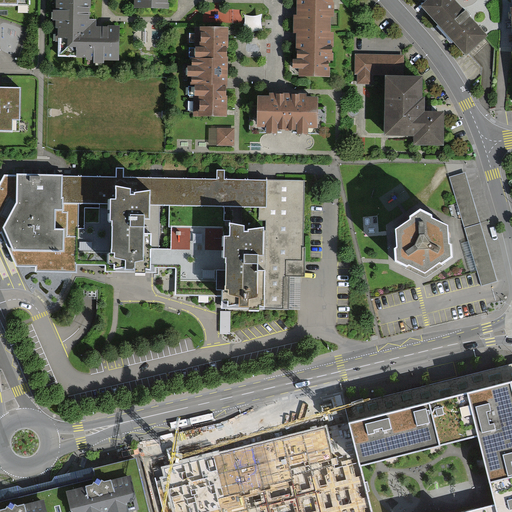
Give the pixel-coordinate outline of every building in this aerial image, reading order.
[(59,0),(61,59),(118,58),(118,21),(92,21),(91,0),(59,0)] [(294,12),(294,20),(333,21),(333,0),(298,0),(298,12),(294,12)] [(462,0),(430,0),(424,6),(469,57),(494,35),(462,0)] [(246,16),(246,28),(262,29),(262,16),(246,16)] [(294,31),(298,31),(297,57),(294,57),(294,66),(301,66),(301,74),(333,74),(333,21),(294,20),(294,31)] [(228,25),(194,24),(193,113),(227,114),(228,25)] [(360,74),(360,83),(375,84),(375,74),(406,75),(406,55),(356,54),(356,73),(360,74)] [(420,80),(388,79),(387,133),(416,133),(416,143),(443,144),(443,114),(420,114),(420,80)] [(0,130),(20,130),(20,88),(0,87),(0,130)] [(259,132),(269,132),(269,138),(280,137),(280,132),(300,131),(301,138),(312,138),(312,131),(321,131),(321,101),(308,101),(308,95),(269,95),(269,99),(258,99),(259,132)] [(235,146),(235,127),(216,127),(216,146),(235,146)] [(172,207),(172,179),(125,178),(125,169),(118,169),(118,178),(64,177),(63,205),(78,205),(100,205),(161,206),(172,207)] [(466,169),(449,174),(464,225),(481,220),(466,169)] [(172,179),(172,207),(227,208),(261,208),(262,181),(227,180),(227,171),(219,171),(219,180),(172,179)] [(64,177),(5,175),(0,183),(0,234),(1,234),(17,267),(36,268),(37,273),(78,274),(78,205),(63,205),(64,177)] [(306,278),(307,181),(262,181),(261,208),(261,221),(267,221),(267,232),(267,312),(285,312),(285,278),(306,278)] [(100,209),(86,209),(85,273),(154,274),(155,261),(155,250),(161,250),(161,206),(100,205),(100,209)] [(267,312),(267,232),(256,233),(256,236),(251,236),(251,230),(233,226),(233,221),(227,221),(227,208),(172,207),(172,227),(175,228),(174,250),(161,250),(155,250),(155,261),(177,262),(177,297),(222,298),(223,311),(267,312)] [(451,263),(449,229),(433,220),(420,213),(395,232),(397,265),(425,277),(451,263)] [(481,220),(464,225),(483,286),(499,281),(481,220)] [(511,511),(511,382),(349,423),(356,452),(360,467),(477,437),(494,503),(458,511),(511,511)] [(334,458),(326,426),(154,470),(164,511),(371,511),(360,467),(356,452),(334,458)] [(52,489),(57,511),(145,511),(132,457),(90,468),(93,479),(52,489)] [(0,502),(0,511),(57,511),(52,489),(0,502)]
